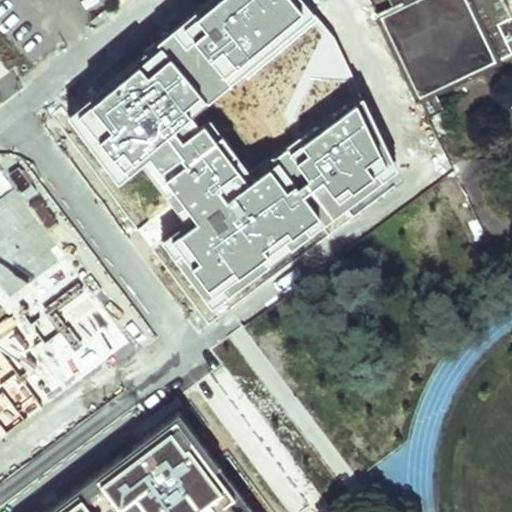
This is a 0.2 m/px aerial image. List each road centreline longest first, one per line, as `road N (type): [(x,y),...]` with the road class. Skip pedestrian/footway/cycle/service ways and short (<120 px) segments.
road 1 (residential): [(335,0),(361,31),(433,167),(0,492)]
road 2 (residential): [(0,126),(165,0)]
